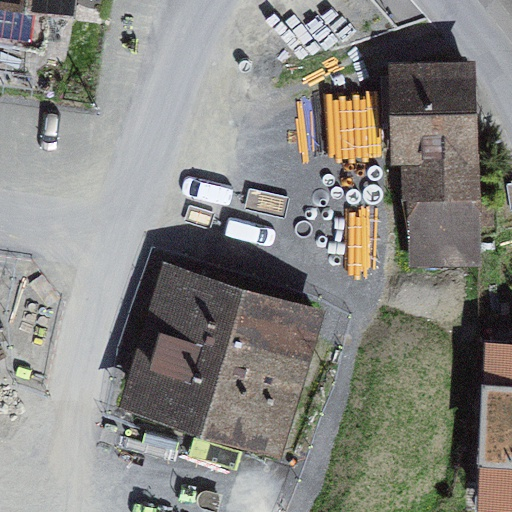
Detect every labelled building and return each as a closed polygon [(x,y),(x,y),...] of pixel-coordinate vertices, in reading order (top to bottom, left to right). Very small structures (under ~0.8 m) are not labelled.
[(0,0),(0,42),(43,51),(47,20),(73,23),(76,0),(0,0)] [(474,66),(389,66),(391,171),(401,171),(402,206),(407,207),(408,271),(482,271),(474,66)] [(272,133),(206,134),(208,196),(274,195),(272,133)] [(328,303),(166,253),(120,402),(283,452),(328,303)] [(511,511),(511,389),(488,388),(484,511),(511,511)]
